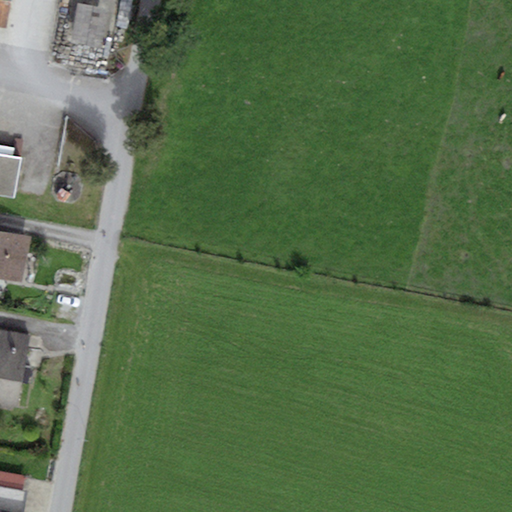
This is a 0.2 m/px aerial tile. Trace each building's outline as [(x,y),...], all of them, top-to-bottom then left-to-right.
[(13,0),(0,0),(0,27),(8,29),(13,0)] [(107,55),(112,0),(80,0),(76,52),(107,55)] [(0,194),(16,198),(23,158),(0,153),(0,194)] [(31,236),(0,230),(0,276),(22,281),(31,236)] [(31,336),(0,330),(0,403),(20,407),(24,383),(28,384),(30,369),(25,368),(31,336)] [(0,485),(0,511),(22,511),(27,491),(0,485)]
